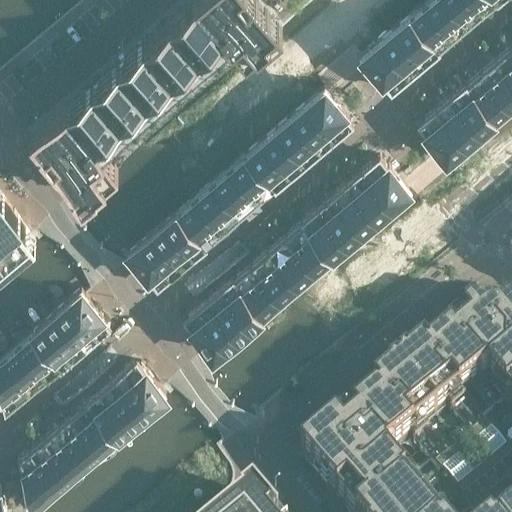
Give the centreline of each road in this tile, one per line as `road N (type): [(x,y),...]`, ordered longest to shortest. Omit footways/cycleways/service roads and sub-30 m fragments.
road 1 (residential): [(249,443),(0,147)]
road 2 (residential): [(249,443),(489,239),(511,266)]
road 3 (residential): [(0,123),(143,0)]
